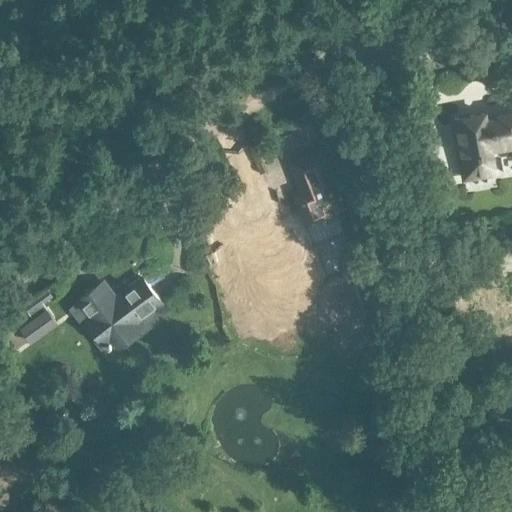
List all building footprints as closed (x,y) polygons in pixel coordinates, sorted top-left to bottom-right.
[(450,117),(461,182),(497,175),(495,166),(496,166),(494,152),(511,149),(511,108),(495,111),(496,114),(488,116),(486,109),(459,114),(459,115),(450,117)] [(306,230),(309,229),(338,217),(341,216),(339,210),(345,207),(322,146),(287,160),(298,188),(290,191),(306,230)] [(301,279),(308,277),(305,268),(308,267),(300,246),(313,241),(310,232),(294,238),(294,237),(286,240),(280,224),(234,240),(225,216),(207,223),(224,270),(251,260),(266,300),(273,298),(275,301),(297,293),(296,289),(304,286),(301,279)] [(115,293),(103,278),(74,300),(86,316),(82,319),(104,348),(108,346),(108,347),(109,346),(113,351),(142,328),(137,322),(164,302),(141,273),(115,293)] [(23,305),(29,313),(42,304),(52,296),(46,288),(23,305)] [(365,433),(368,454),(388,452),(385,431),(365,433)]
